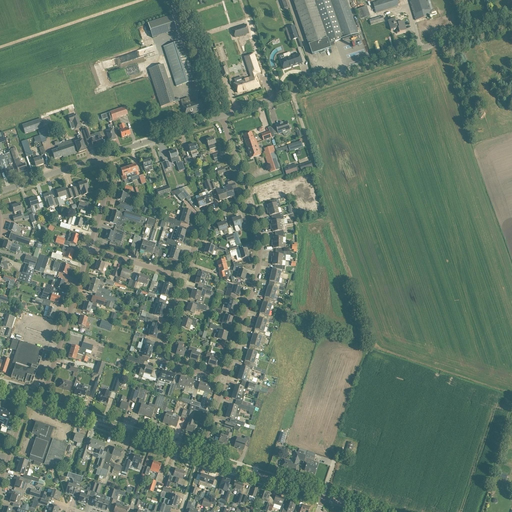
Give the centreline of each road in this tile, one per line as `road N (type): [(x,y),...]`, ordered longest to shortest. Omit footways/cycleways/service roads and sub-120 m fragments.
road 1 (unclassified): [(221,116),(511,17)]
road 2 (residential): [(224,379),(260,253),(250,201)]
road 3 (tertiary): [(200,456),(41,402)]
road 4 (residential): [(41,402),(89,248)]
road 5 (residential): [(224,379),(161,359),(184,277)]
road 6 (track): [(0,47),(141,0)]
road 7 (tertiary): [(322,498),(200,456)]
road 8 (unclassified): [(99,157),(221,116)]
road 9 (unclassified): [(221,116),(181,0)]
